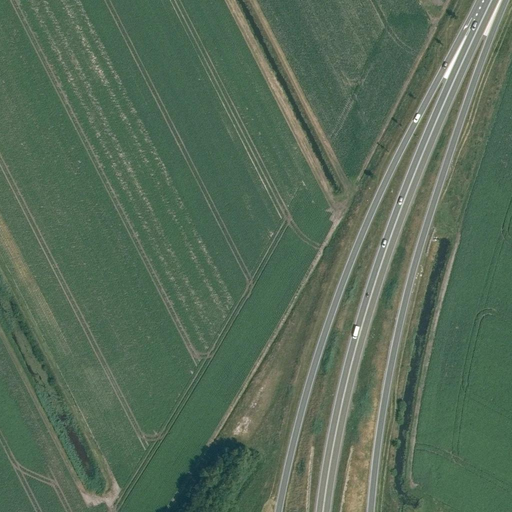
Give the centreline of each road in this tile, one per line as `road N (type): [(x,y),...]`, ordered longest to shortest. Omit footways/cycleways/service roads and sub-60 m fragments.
road 1 (trunk): [(480,23),(463,33),(437,80),(352,257),(304,399),(278,511)]
road 2 (trunk): [(370,511),(406,297),(505,0)]
road 3 (trunk): [(322,511),(342,399),(383,256),(480,23)]
